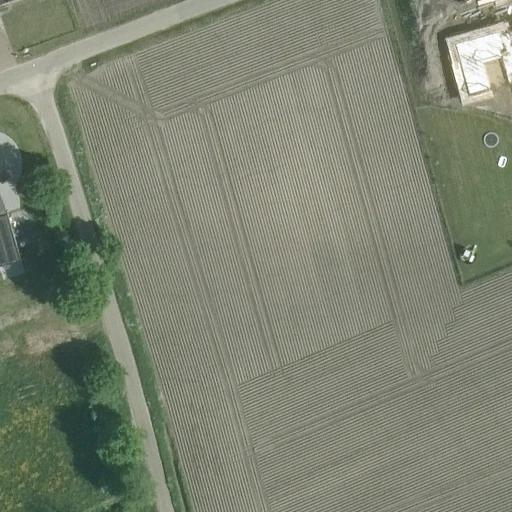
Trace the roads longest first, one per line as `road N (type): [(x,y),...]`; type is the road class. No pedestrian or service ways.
road 1 (unclassified): [(165,511),(33,70)]
road 2 (unclassified): [(33,70),(215,0)]
